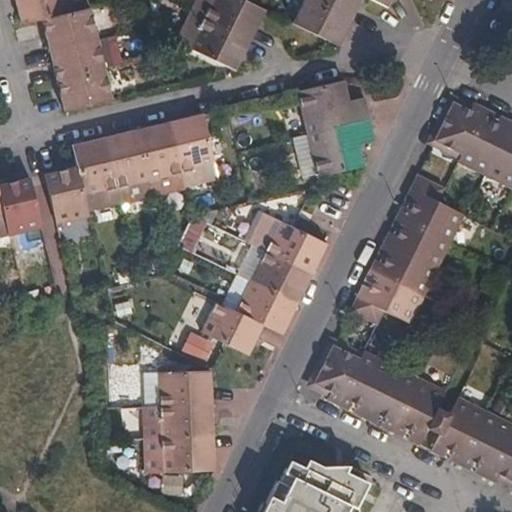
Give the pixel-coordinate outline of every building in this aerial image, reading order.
[(15,0),(21,23),(43,19),(71,12),(89,7),(87,0),(15,0)] [(197,0),(192,12),(250,40),(265,10),(243,0),(197,0)] [(303,0),(292,24),(337,46),(350,20),(308,0),(303,0)] [(308,0),(350,20),(360,0),(308,0)] [(511,24),(511,2),(506,0),(501,0),(494,16),(511,24)] [(43,19),(50,49),(98,38),(90,7),(89,7),(71,12),(43,19)] [(177,42),(235,70),(250,40),(192,12),(177,42)] [(50,49),(57,80),(105,69),(98,38),(50,49)] [(57,80),(65,112),(112,100),(105,69),(57,80)] [(348,101),(344,82),(298,92),(307,134),(369,119),(364,98),(348,101)] [(493,113),(474,103),(469,111),(453,103),(434,141),(461,154),(457,162),(511,188),(511,122),(500,116),(496,124),(490,121),(493,113)] [(214,165),(203,115),(170,123),(182,172),(214,165)] [(318,177),(365,167),(360,145),(374,141),(369,119),(307,134),(318,177)] [(182,172),(170,123),(138,130),(149,180),(182,172)] [(105,138),(121,203),(153,196),(149,180),(138,130),(105,138)] [(88,211),(121,203),(105,138),(73,146),(77,166),(85,196),(88,211)] [(45,173),(57,224),(90,217),(88,211),(85,196),(77,166),(45,173)] [(362,287),(349,312),(377,325),(383,311),(411,325),(465,216),(438,202),(444,188),(417,175),(405,200),(413,204),(411,209),(402,206),(392,226),(400,230),(397,236),(389,232),(378,254),(386,258),(383,265),(375,260),(365,281),(372,285),(370,291),(362,287)] [(9,235),(9,236),(42,228),(29,177),(0,184),(0,197),(4,215),(9,235)] [(311,274),(326,244),(293,228),(260,211),(245,241),(266,251),(311,274)] [(0,215),(0,236),(9,235),(4,215),(0,215)] [(251,281),(297,304),(311,274),(266,251),(251,281)] [(222,305),(236,312),(251,282),(236,276),(222,305)] [(262,325),(282,334),(297,304),(251,281),(251,282),(236,312),(262,325)] [(201,332),(223,343),(248,356),(262,325),(236,312),(222,305),(216,302),(201,332)] [(332,392),(328,401),(348,410),(352,402),(357,404),(353,412),(375,424),(379,415),(386,419),(382,427),(403,437),(406,429),(412,432),(409,440),(421,446),(447,393),(363,352),(360,360),(333,347),(314,383),(332,392)] [(211,404),(210,371),(159,373),(160,406),(211,404)] [(143,373),(144,407),(160,406),(159,373),(143,373)] [(511,425),(458,399),(432,452),(444,458),(448,449),(454,451),(449,460),(471,470),(475,463),(480,466),(477,473),(498,484),(501,476),(511,480),(511,425)] [(161,440),(213,437),(211,404),(160,406),(161,440)] [(144,407),(146,440),(161,440),(160,406),(144,407)] [(163,473),(214,471),(213,437),(161,440),(163,473)] [(147,473),(163,473),(161,440),(146,440),(147,473)] [(346,472),(349,465),(303,468),(298,479),(293,477),(288,486),(277,480),(261,511),(354,511),(368,483),(346,472)]
